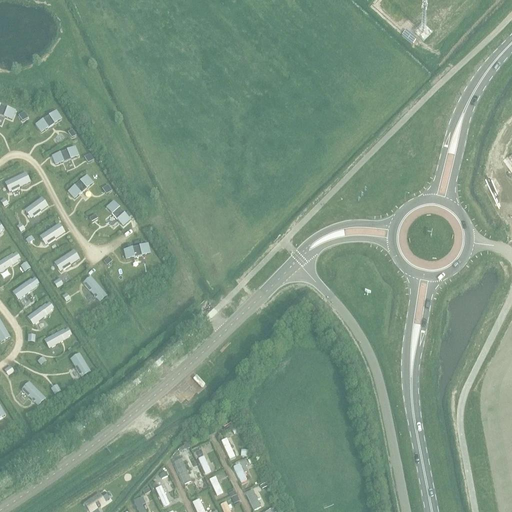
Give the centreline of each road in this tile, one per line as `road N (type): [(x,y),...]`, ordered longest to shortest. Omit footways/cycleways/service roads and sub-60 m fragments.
road 1 (tertiary): [(0,509),(131,414),(295,260)]
road 2 (unclassified): [(295,260),(339,307),(373,365),(404,511)]
road 3 (unclassified): [(511,295),(461,405),(474,511)]
road 4 (track): [(225,330),(185,282),(159,226),(137,228)]
road 5 (primary): [(410,378),(431,511)]
